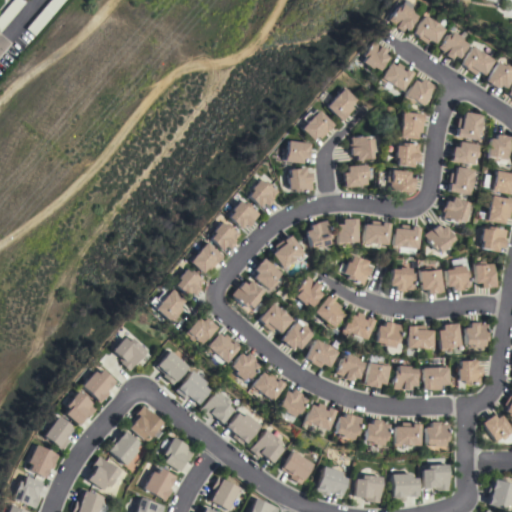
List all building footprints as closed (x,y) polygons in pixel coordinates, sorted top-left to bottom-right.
[(0,29),(0,13),(11,0),(21,0),(24,2),(0,29)] [(63,0),(33,36),(24,28),(48,0),(63,0)] [(408,10),(407,12),(413,16),(407,25),(407,26),(405,31),(400,28),(397,32),(387,26),(389,24),(383,21),(392,7),(395,9),(398,4),(408,10)] [(442,29),(438,36),(437,36),(435,38),(436,39),(433,44),(427,40),(424,44),(415,38),(415,37),(409,33),(421,15),(442,29)] [(461,38),(460,40),(466,44),(459,54),(460,54),(457,58),(452,55),(449,60),(440,53),(441,51),(435,48),(437,46),(445,34),(448,36),(451,31),(461,38)] [(367,40),(375,45),(382,50),(380,54),(385,57),(381,62),(375,71),(372,69),(371,71),(357,62),(360,58),(357,56),(367,40)] [(470,46),(486,57),(487,55),(493,59),(482,75),(476,71),(474,75),(465,69),(458,64),(470,46)] [(496,62),(507,69),(509,67),(511,69),(511,75),(503,88),(498,85),(496,89),(483,81),(496,62)] [(399,91),(383,82),(382,83),(377,80),(378,78),(377,77),(386,63),(392,66),(394,63),(410,73),(399,91)] [(419,106),(412,101),(410,105),(405,101),(406,100),(401,97),(402,95),(401,95),(411,80),(416,83),(419,79),(431,87),(419,106)] [(323,107),(340,88),(353,100),(348,105),(352,108),(344,116),(338,121),(323,107)] [(330,125),(325,130),(326,131),(318,139),(315,135),(310,141),(298,129),(303,123),(299,119),(305,112),(308,114),(311,110),(313,112),(315,110),(330,125)] [(421,114),(420,122),(421,122),(420,133),(415,132),(414,139),(397,138),(397,136),(395,136),(395,130),(397,130),(399,112),(421,114)] [(453,136),(455,128),(454,128),(456,118),(461,119),(462,112),(481,116),(480,123),(478,122),(474,140),(453,136)] [(487,139),(493,139),(494,135),(508,137),(506,152),(505,152),(504,160),(496,158),(496,162),(490,161),(491,160),(484,159),(487,139)] [(372,153),(370,154),(371,158),(360,160),(354,161),(353,155),(348,156),(347,144),(349,144),(349,137),(351,137),(351,138),(365,136),(365,139),(371,139),(372,153)] [(307,144),(305,158),(300,158),(299,163),(279,160),(279,154),(278,154),(279,149),(283,149),(284,141),(307,144)] [(451,147),(456,148),(457,142),(475,145),(475,146),(478,147),(476,158),(473,157),(472,165),(464,163),(464,164),(448,161),(451,147)] [(416,144),(415,151),(417,151),(416,162),(411,162),(411,168),(405,167),(405,166),(394,165),(395,160),(392,160),(394,145),(399,146),(399,143),(416,144)] [(365,165),(366,171),(367,171),(368,176),(364,176),(365,185),(358,185),(358,186),(342,187),(341,173),(345,172),(345,167),(365,165)] [(284,175),(286,175),(286,170),(297,169),(297,168),(303,167),(303,173),(308,173),(310,190),(291,192),(291,189),(286,190),(284,175)] [(471,170),(467,195),(446,192),(447,184),(446,184),(448,173),(453,174),(454,167),(471,170)] [(410,193),(387,190),(388,182),(384,182),(385,176),(386,176),(387,169),(407,172),(407,178),(412,178),(410,193)] [(511,174),(511,189),(508,189),(507,194),(486,190),(488,178),(491,179),(493,171),(511,174)] [(255,180),(260,183),(261,181),(273,190),(275,191),(270,197),(272,198),(265,206),(261,203),(257,208),(253,204),(244,196),(248,192),(246,191),(255,180)] [(510,200),(507,218),(503,217),(501,224),(482,220),(483,212),(485,213),(488,195),(510,200)] [(462,222),(456,220),(456,223),(442,219),(440,219),(442,212),(440,211),(444,201),(449,202),(451,197),(456,199),(456,200),(466,203),(464,210),(465,211),(462,222)] [(225,217),(230,212),(228,210),(236,201),(240,204),(242,202),(256,214),(245,228),(241,225),(238,229),(225,217)] [(355,242),(346,242),(346,246),(340,246),(340,245),(334,245),(334,224),(340,224),(340,219),(354,219),(355,242)] [(329,238),(326,239),(327,244),(313,248),(313,246),(308,248),(305,237),(304,237),(303,231),(308,230),(307,225),(315,223),(314,223),(324,220),(329,238)] [(384,245),(367,242),(366,245),(359,244),(362,224),(368,225),(369,221),(387,224),(384,245)] [(217,222),(221,226),(223,223),(235,233),(237,234),(232,239),(234,241),(226,250),(222,246),(219,250),(214,247),(215,246),(206,239),(210,235),(208,234),(217,222)] [(391,229),(398,229),(399,225),(410,226),(410,227),(417,228),(415,249),(413,249),(413,254),(396,253),(397,248),(389,248),(391,229)] [(421,235),(435,225),(438,229),(443,226),(446,230),(452,240),(448,243),(449,244),(437,253),(434,248),(431,250),(421,235)] [(504,230),(501,247),(496,246),(495,252),(489,251),(489,250),(479,248),(479,243),(477,243),(480,228),(485,229),(486,227),(504,230)] [(303,257),(295,262),(293,258),(286,263),(287,265),(281,269),(280,267),(279,268),(269,254),(275,250),(272,246),(287,235),(303,257)] [(185,260),(189,255),(191,256),(203,242),(219,257),(207,271),(204,268),(199,273),(185,260)] [(344,278),(345,275),(340,273),(346,259),(348,260),(350,256),(366,262),(364,267),(368,269),(361,285),(344,278)] [(278,273),(272,280),(275,282),(272,287),(270,286),(267,290),(265,289),(265,290),(251,278),(255,273),(251,269),(260,258),(278,273)] [(464,258),(465,265),(461,266),(462,271),(465,270),(467,285),(467,284),(468,287),(461,288),(461,290),(450,291),(449,286),(444,287),(443,281),(444,281),(442,270),(447,270),(447,268),(450,267),(449,260),(464,258)] [(471,263),(477,263),(477,261),(483,261),(483,264),(491,264),(491,271),(492,271),(493,288),(478,288),(478,283),(472,284),(471,263)] [(392,291),(393,286),(387,285),(387,280),(388,280),(389,269),(394,269),(394,267),(409,268),(408,273),(411,274),(410,288),(411,288),(411,290),(404,290),(404,292),(392,291)] [(419,290),(417,269),(422,269),(422,267),(428,267),(428,270),(437,270),(439,292),(433,293),(425,294),(424,289),(419,290)] [(181,269),(185,273),(187,270),(200,281),(196,286),(198,287),(191,296),(186,293),(183,297),(179,293),(170,286),(174,282),(172,280),(181,269)] [(305,276),(318,287),(315,291),(320,294),(316,299),(315,298),(309,307),(305,304),(303,306),(292,296),(295,292),(293,290),(305,276)] [(229,295),(235,287),(236,288),(241,282),(244,285),(247,280),(253,285),(252,285),(260,292),(257,296),(258,297),(249,308),(245,305),(243,307),(229,295)] [(144,303),(150,297),(156,303),(162,296),(160,294),(166,288),(180,301),(176,306),(179,309),(172,318),(172,317),(167,323),(144,303)] [(325,295),(330,300),(330,299),(339,306),(336,310),(342,315),(330,330),(323,324),(324,323),(311,312),(325,295)] [(289,320),(277,333),(271,328),(269,332),(261,325),(255,319),(269,303),(289,320)] [(363,340),(347,333),(347,335),(339,332),(347,314),(353,317),(355,312),(365,317),(372,321),(363,340)] [(213,327),(203,339),(202,339),(198,345),(192,339),(189,342),(185,338),(186,337),(181,334),(183,332),(182,332),(194,318),(198,321),(202,317),(213,327)] [(278,340),(288,328),(289,328),(293,322),(300,327),(302,325),(306,328),(305,329),(309,333),(308,335),(296,350),(292,346),(289,349),(278,340)] [(396,343),(393,343),(392,348),(378,345),(378,343),(373,342),(375,332),(374,332),(376,325),(381,327),(382,322),(399,325),(396,343)] [(467,328),(467,323),(478,322),(478,324),(485,324),(485,327),(484,327),(485,341),(482,341),(482,346),(467,347),(467,345),(463,345),(462,334),(461,334),(461,328),(467,328)] [(457,346),(449,347),(449,351),(443,352),(443,350),(437,351),(435,331),(440,330),(440,325),(454,323),(457,346)] [(404,327),(412,327),(412,326),(423,326),(423,331),(430,331),(430,351),(421,350),(422,348),(404,348),(404,327)] [(222,363),(208,351),(207,353),(201,348),(214,333),(219,338),(222,334),(231,341),(230,341),(236,347),(222,363)] [(127,371),(118,363),(119,362),(117,360),(118,359),(109,351),(121,337),(126,342),(128,339),(143,351),(127,371)] [(312,340),(329,349),(330,347),(335,350),(334,352),(334,353),(326,368),(319,364),(317,368),(308,363),(308,362),(302,358),(312,340)] [(186,367),(170,385),(161,376),(163,374),(153,366),(167,351),(186,367)] [(245,379),(243,377),(240,381),(228,371),(230,370),(226,366),(234,357),(233,357),(237,353),(241,357),(244,353),(253,360),(251,362),(257,367),(255,368),(245,379)] [(357,359),(356,361),(361,363),(357,373),(357,374),(356,379),(350,377),(348,382),(338,378),(338,376),(332,373),(332,371),(334,371),(338,358),(341,359),(343,354),(357,359)] [(455,369),(457,369),(457,361),(468,361),(468,360),(474,360),(474,366),(479,365),(480,377),(477,377),(477,384),(475,384),(475,383),(461,384),(460,380),(455,381),(455,369)] [(366,363),(374,364),(374,361),(381,362),(380,363),(386,364),(385,366),(386,367),(382,385),(376,383),(375,388),(361,385),(366,363)] [(419,368),(438,368),(438,366),(444,365),(444,368),(445,368),(446,385),(439,385),(439,390),(428,390),(428,389),(420,389),(419,368)] [(392,370),(395,371),(395,366),(409,367),(409,369),(414,369),(413,380),(414,380),(414,386),(408,386),(407,390),(390,389),(392,370)] [(91,371),(94,374),(98,369),(112,382),(104,390),(107,393),(97,403),(78,386),(91,371)] [(205,383),(202,387),(206,390),(196,405),(186,397),(184,400),(173,391),(189,370),(205,383)] [(268,402),(253,391),(252,392),(247,388),(258,372),(264,376),(266,373),(281,384),(268,402)] [(278,410),(278,409),(274,406),(280,396),(279,396),(282,391),(287,394),(289,389),(299,395),(298,397),(304,400),(303,402),(302,402),(295,414),(293,413),(290,417),(278,410)] [(213,390),(229,402),(226,406),(231,410),(220,424),(211,416),(209,418),(207,417),(206,417),(197,410),(213,390)] [(511,419),(502,413),(506,407),(505,407),(505,406),(502,404),(507,396),(508,397),(511,390),(511,419)] [(61,414),(65,409),(62,406),(74,391),(94,407),(87,416),(86,415),(84,417),(82,416),(75,425),(61,414)] [(324,430),(307,423),(306,425),(299,423),(307,405),(313,407),(315,404),(332,411),(324,430)] [(126,428),(134,418),(133,417),(134,416),(133,415),(140,406),(160,423),(147,438),(144,435),(140,440),(126,428)] [(258,425),(242,446),(230,437),(232,434),(224,427),(235,413),(240,417),(242,413),(258,425)] [(354,436),(351,435),(349,440),(335,436),(336,434),(331,432),(334,422),(333,422),(335,416),(340,418),(341,413),(358,418),(354,436)] [(479,423),(491,414),(494,419),(498,415),(509,430),(508,431),(509,433),(505,436),(506,437),(501,440),(499,437),(493,442),(479,423)] [(54,416),(71,428),(63,438),(66,440),(59,450),(39,436),(54,416)] [(380,421),(380,423),(387,424),(386,427),(383,441),(380,440),(380,446),(365,443),(365,441),(361,440),(362,429),(363,423),(368,424),(369,419),(380,421)] [(427,446),(427,444),(422,444),(422,433),(421,433),(421,427),(427,427),(427,422),(438,422),(438,424),(445,424),(445,427),(445,441),(442,441),(442,446),(427,446)] [(391,427),(398,427),(398,423),(409,423),(409,424),(416,424),(416,446),(398,445),(398,446),(391,446),(391,427)] [(263,429),(279,442),(276,445),(281,449),(270,463),(259,454),(256,457),(247,450),(263,429)] [(136,443),(132,448),(135,451),(122,466),(102,449),(112,437),(115,440),(122,431),(136,443)] [(192,450),(186,460),(185,460),(184,462),(182,461),(176,471),(160,462),(163,457),(160,454),(170,437),(192,450)] [(32,445),(55,456),(49,469),(46,467),(41,478),(25,471),(28,464),(24,463),(32,445)] [(311,464),(298,485),(287,478),(289,475),(279,469),(289,451),(311,464)] [(118,471),(106,487),(103,485),(99,490),(84,480),(91,470),(89,469),(91,466),(90,466),(96,456),(118,471)] [(446,490),(435,491),(435,490),(432,490),(432,488),(420,488),(419,470),(426,470),(425,465),(445,464),(446,490)] [(340,472),(338,477),(344,479),(339,496),(328,492),(327,495),(313,491),(321,466),(340,472)] [(149,472),(153,474),(157,468),(172,477),(166,488),(169,489),(162,502),(140,489),(149,472)] [(408,473),(408,478),(415,478),(416,496),(403,497),(403,500),(390,500),(388,474),(408,473)] [(377,503),(365,502),(366,500),(363,500),(363,498),(351,497),(353,479),(359,479),(359,475),(379,477),(377,503)] [(9,500),(16,481),(20,482),(22,476),(38,482),(34,494),(37,495),(36,497),(37,498),(33,509),(9,500)] [(206,500),(212,490),(209,488),(215,477),(236,489),(231,497),(233,498),(229,506),(228,505),(224,511),(206,500)] [(511,485),(511,493),(509,505),(505,504),(503,510),(486,505),(489,493),(486,492),(489,478),(511,485)] [(95,511),(69,511),(74,501),(77,502),(80,490),(100,497),(95,511)] [(131,511),(137,497),(162,506),(159,511),(131,511)] [(276,508),(274,511),(246,511),(252,498),(276,508)]
